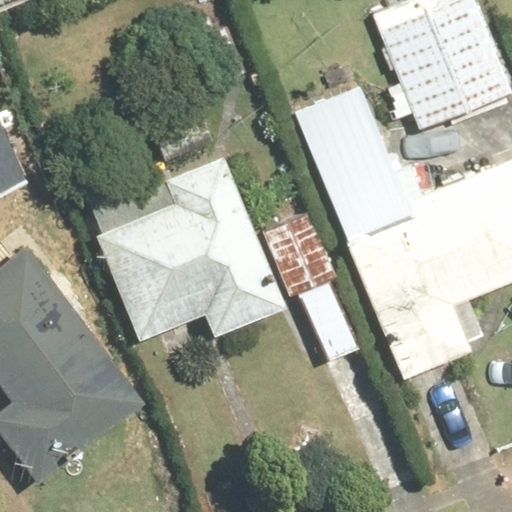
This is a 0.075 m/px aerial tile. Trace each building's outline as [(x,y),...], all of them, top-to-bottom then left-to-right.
[(511,55),(490,0),(385,0),(372,5),(418,123),(511,87),(511,55)] [(370,72),(296,100),(401,368),(484,336),(467,292),(511,274),(511,146),(414,184),(370,72)] [(0,197),(29,187),(0,109),(0,197)] [(230,136),(87,192),(141,332),(212,304),(221,327),(345,278),(317,207),(266,227),(230,136)] [(48,253),(28,224),(0,244),(0,375),(11,391),(0,398),(0,422),(35,471),(147,391),(97,321),(122,303),(73,235),(48,253)]
